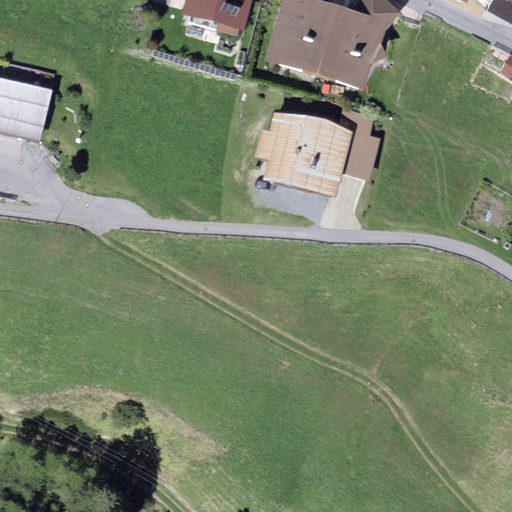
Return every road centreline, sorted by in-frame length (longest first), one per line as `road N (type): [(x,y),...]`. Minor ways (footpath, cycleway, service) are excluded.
road 1 (residential): [(0,205),(86,219),(460,238),(511,273)]
road 2 (track): [(86,219),(112,242),(385,390),(480,511)]
road 3 (track): [(180,511),(100,444),(0,421)]
